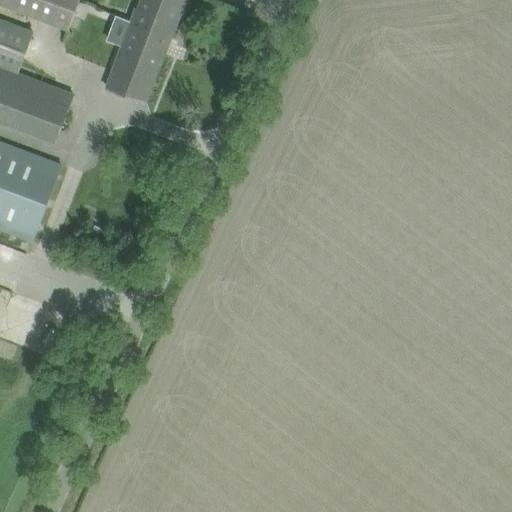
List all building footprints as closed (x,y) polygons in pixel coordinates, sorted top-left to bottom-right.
[(0,0),(0,5),(69,31),(80,0),(0,0)] [(137,10),(132,21),(154,30),(161,18),(176,25),(185,0),(143,0),(139,11),(137,10)] [(0,108),(61,131),(75,93),(19,71),(34,32),(0,18),(0,108)] [(154,30),(132,21),(107,86),(145,101),(176,25),(161,18),(154,30)] [(0,228),(15,234),(33,241),(62,165),(0,141),(0,228)]
